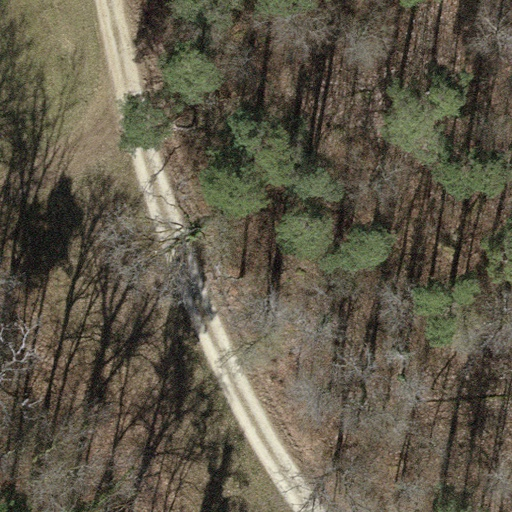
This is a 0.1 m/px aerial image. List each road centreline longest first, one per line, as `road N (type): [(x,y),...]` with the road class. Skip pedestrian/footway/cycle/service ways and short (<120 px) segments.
road 1 (track): [(316,511),(195,283),(137,114),(112,0)]
road 2 (track): [(137,114),(0,195)]
